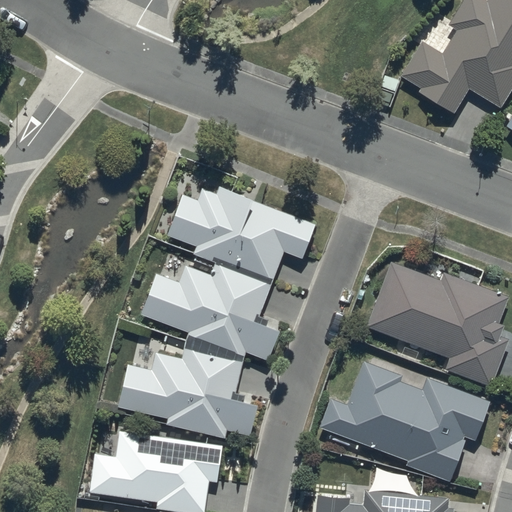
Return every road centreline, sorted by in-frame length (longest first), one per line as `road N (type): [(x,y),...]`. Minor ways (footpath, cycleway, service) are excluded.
road 1 (residential): [(382,157),(297,385),(265,511)]
road 2 (residential): [(382,157),(111,51)]
road 3 (residential): [(0,196),(65,99),(111,51)]
road 4 (residential): [(511,207),(382,157)]
